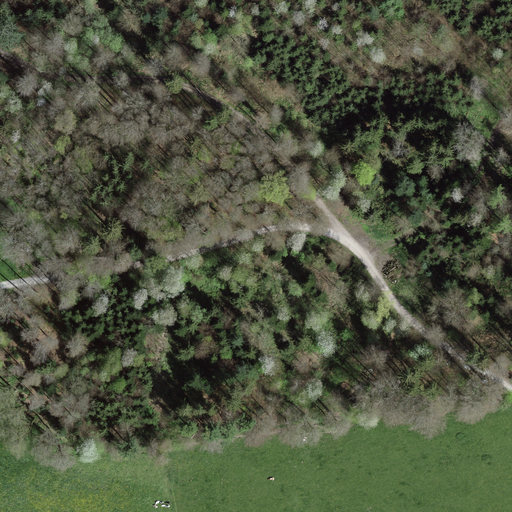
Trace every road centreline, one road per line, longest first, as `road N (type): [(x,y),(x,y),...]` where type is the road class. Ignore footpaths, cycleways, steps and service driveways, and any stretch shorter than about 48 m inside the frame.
road 1 (unclassified): [(511,389),(408,318),(369,253),(331,229),(289,226),(0,288)]
road 2 (track): [(331,229),(330,214),(294,165),(232,108),(189,82),(57,74),(0,49)]
